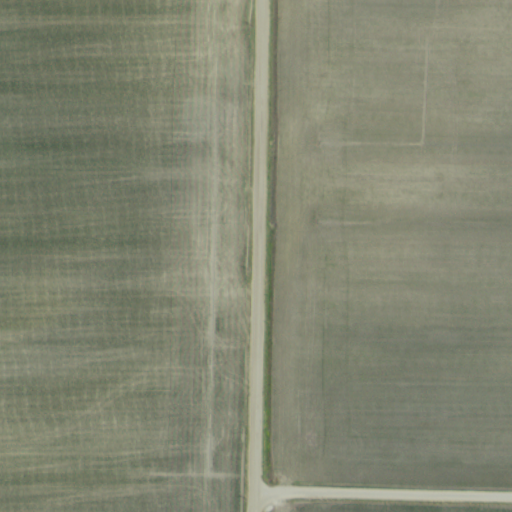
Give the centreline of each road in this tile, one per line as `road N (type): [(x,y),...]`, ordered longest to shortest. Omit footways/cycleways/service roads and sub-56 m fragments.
road 1 (residential): [(244,511),(255,0)]
road 2 (residential): [(511,498),(245,494)]
